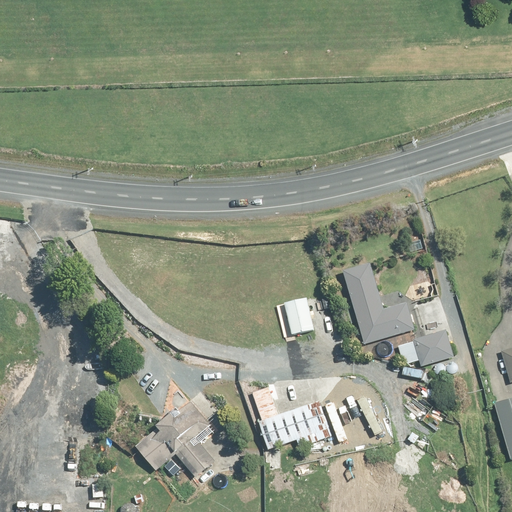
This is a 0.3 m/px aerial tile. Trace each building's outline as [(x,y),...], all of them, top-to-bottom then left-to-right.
[(422,240),(410,244),(412,252),(425,249),(422,240)] [(347,271),(368,344),(418,330),(410,303),(387,310),(374,264),(364,267),(347,271)] [(453,358),(444,329),(411,339),(412,342),(395,347),(400,362),(405,365),(416,361),(419,369),(453,358)] [(511,347),(499,352),(508,383),(511,382),(511,347)] [(444,366),(444,368),(444,369),(444,370),(445,371),(445,372),(446,373),(447,374),(449,375),(450,375),(451,375),(453,375),(454,375),(455,374),(456,373),(457,372),(458,371),(458,370),(459,369),(459,368),(459,366),(458,365),(458,364),(457,363),(456,362),(455,361),(454,361),(452,360),(451,360),(450,360),(449,361),(447,361),(446,362),(445,363),(445,364),(444,365),(444,366)] [(320,364),(277,364),(277,373),(320,372),(320,364)] [(270,385),(251,391),(269,448),(295,440),(297,447),(332,436),(320,399),(278,412),(270,385)] [(511,396),(492,402),(507,461),(511,459),(511,396)] [(212,426),(191,400),(175,412),(173,410),(153,426),(155,428),(134,445),(154,470),(174,454),(194,479),(216,461),(198,439),(192,444),(191,443),(212,426)]
